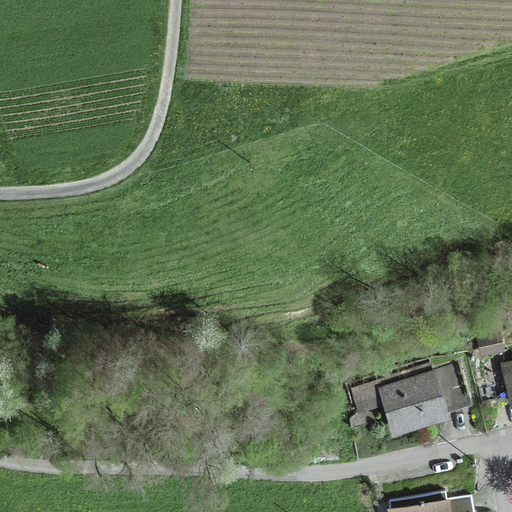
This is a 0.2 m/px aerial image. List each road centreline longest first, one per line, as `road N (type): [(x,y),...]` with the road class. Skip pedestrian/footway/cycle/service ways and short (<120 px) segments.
road 1 (track): [(0,194),(96,184),(145,150),(158,124),(177,0)]
road 2 (residential): [(501,440),(291,474)]
